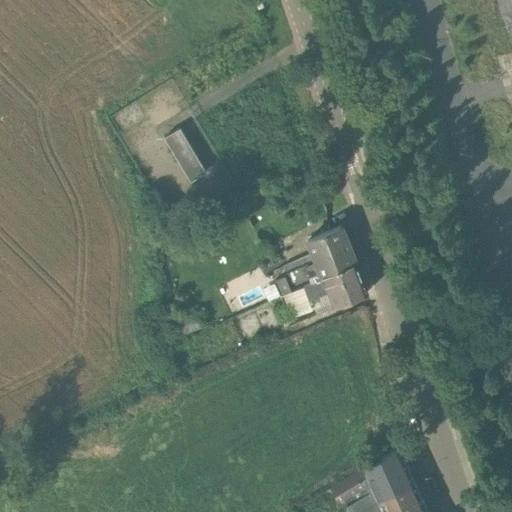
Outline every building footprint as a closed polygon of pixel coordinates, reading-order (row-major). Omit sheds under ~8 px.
[(180,128),(164,137),(190,182),(205,173),(180,128)] [(279,296),(304,286),(355,263),(341,226),(305,242),(314,264),(306,267),(305,266),(272,280),(279,296)] [(310,299),(327,293),(332,306),(367,293),(356,263),(355,263),(304,286),(306,292),(288,299),(296,316),(313,309),(310,299)] [(202,327),(196,312),(176,321),(182,335),(202,327)] [(398,448),(363,469),(332,488),(342,509),(374,490),(379,501),(413,481),(398,448)] [(427,511),(426,510),(413,481),(379,501),(361,511),(383,511),(384,511),(383,511),(427,511)]
